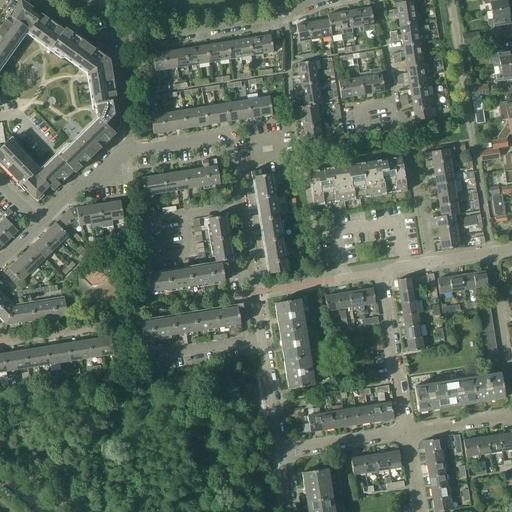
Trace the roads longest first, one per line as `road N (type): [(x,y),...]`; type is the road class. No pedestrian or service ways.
road 1 (residential): [(38,224),(117,155),(228,137),(253,291)]
road 2 (residential): [(312,0),(270,18),(108,40),(45,0)]
road 3 (residential): [(425,264),(376,0)]
road 4 (residential): [(491,253),(450,0)]
road 5 (residential): [(405,432),(380,272)]
road 6 (residential): [(511,393),(491,253)]
road 7 (residential): [(282,452),(405,432)]
road 8 (residential): [(142,366),(261,344)]
